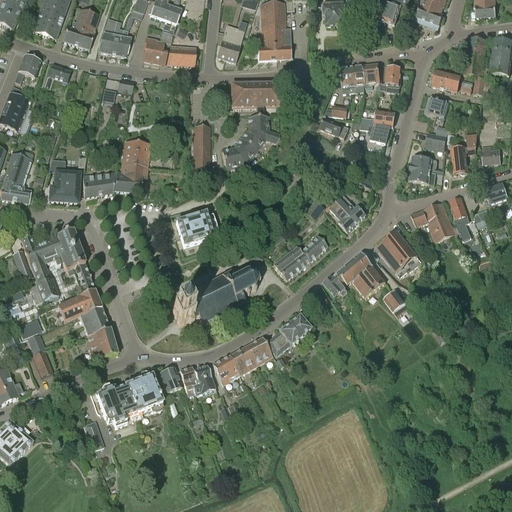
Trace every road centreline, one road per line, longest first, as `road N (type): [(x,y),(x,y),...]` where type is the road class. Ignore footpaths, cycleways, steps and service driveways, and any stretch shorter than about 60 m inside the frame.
road 1 (tertiary): [(136,356),(199,363),(256,339),(389,213)]
road 2 (residential): [(209,80),(402,53),(423,58)]
road 3 (residential): [(0,39),(81,66),(209,80)]
road 4 (tertiary): [(423,58),(389,213)]
road 5 (tertiary): [(0,414),(136,356)]
road 6 (residential): [(136,356),(87,222)]
road 7 (residential): [(389,213),(511,175)]
